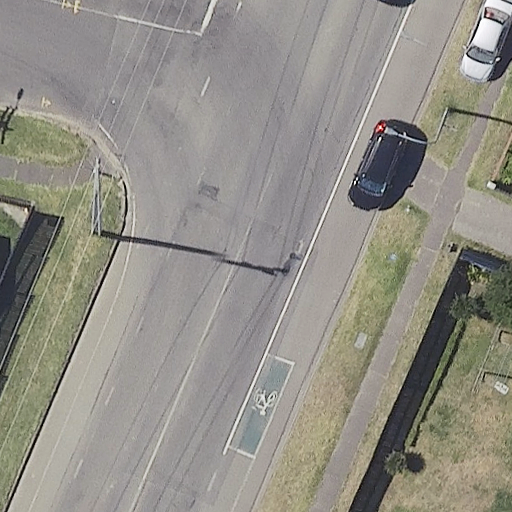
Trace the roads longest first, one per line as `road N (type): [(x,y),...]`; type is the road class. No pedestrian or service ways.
road 1 (secondary): [(325,64),(135,511)]
road 2 (residential): [(42,0),(325,64)]
